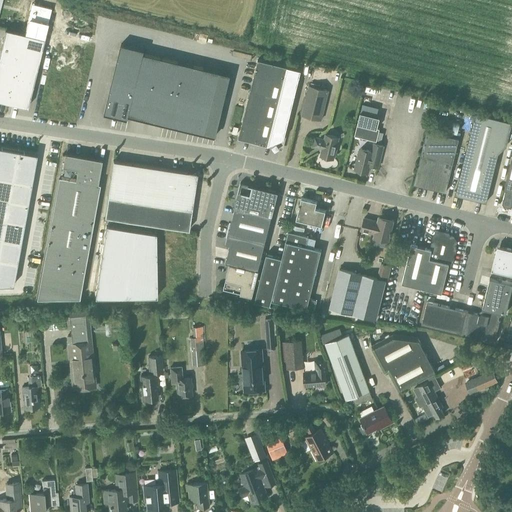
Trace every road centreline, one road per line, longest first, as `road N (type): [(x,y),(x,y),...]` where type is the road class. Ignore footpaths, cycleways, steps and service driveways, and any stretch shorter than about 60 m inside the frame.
road 1 (residential): [(0,435),(308,410)]
road 2 (unclassified): [(482,222),(223,158)]
road 3 (unclassified): [(223,158),(0,123)]
road 4 (residential): [(492,418),(473,411),(360,466)]
road 5 (unclassified): [(206,300),(207,235),(223,158)]
